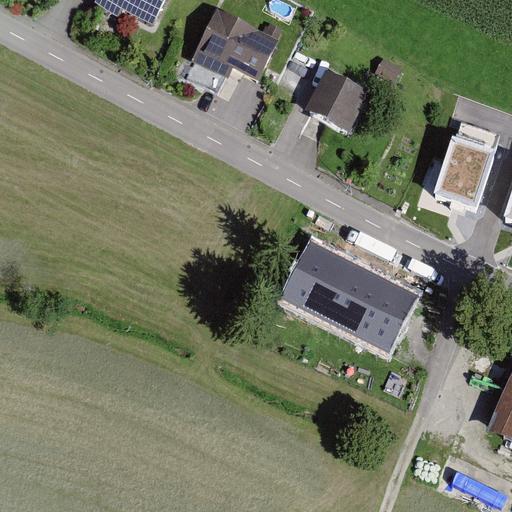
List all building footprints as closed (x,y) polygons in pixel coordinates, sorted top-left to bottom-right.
[(97,0),(95,6),(118,18),(122,10),(154,27),(168,0),(97,0)] [(216,14),(186,80),(219,95),(230,69),(261,83),(280,44),(216,14)] [(283,32),(270,26),(266,35),(279,41),(283,32)] [(385,61),(376,75),(394,86),(403,72),(385,61)] [(351,134),(370,94),(326,74),(307,113),(351,134)] [(415,298),(316,249),(287,305),(386,355),(415,298)] [(511,386),(491,432),(511,441),(511,386)]
